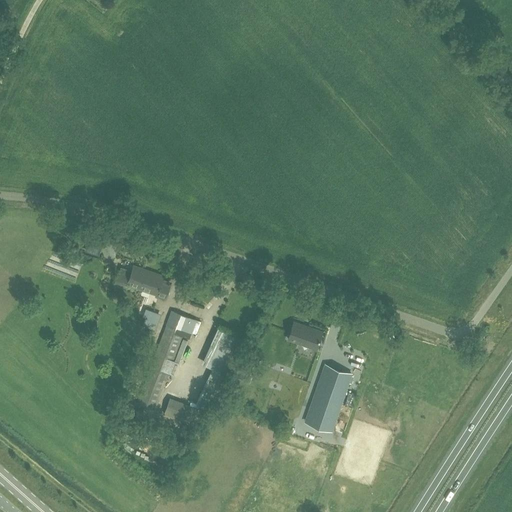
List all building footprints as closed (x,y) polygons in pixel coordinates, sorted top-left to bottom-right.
[(118,272),(114,285),(127,289),(128,284),(157,294),(156,296),(165,299),(170,286),(171,284),(162,281),(163,276),(134,266),(132,272),(121,269),(120,273),(118,272)] [(172,310),(137,402),(155,410),(183,336),(189,338),(192,332),(193,330),(197,320),(172,310)] [(161,313),(155,311),(149,326),(155,329),(161,313)] [(316,349),(322,331),(294,322),(288,339),(316,349)] [(277,344),(264,374),(272,378),(286,348),(277,344)] [(352,373),(326,365),(306,421),(332,430),(352,373)] [(215,370),(213,376),(220,379),(223,372),(215,370)]
